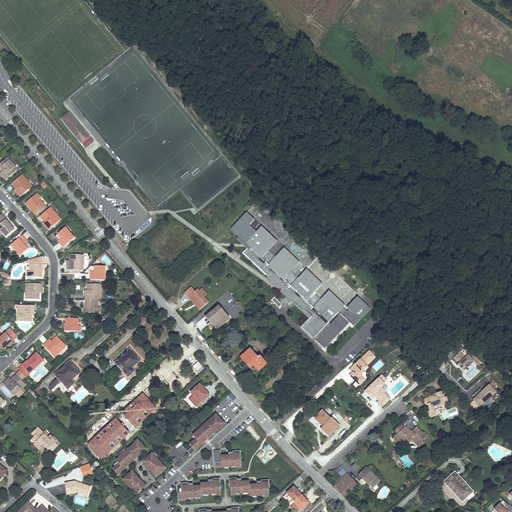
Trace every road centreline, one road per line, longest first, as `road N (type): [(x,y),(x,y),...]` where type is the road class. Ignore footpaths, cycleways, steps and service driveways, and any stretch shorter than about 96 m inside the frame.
road 1 (tertiary): [(251,407),(0,110)]
road 2 (residential): [(0,368),(47,322),(54,267),(0,194)]
road 3 (tertiary): [(352,511),(251,407)]
road 4 (unknown): [(152,293),(45,384)]
road 5 (residential): [(251,407),(157,501)]
